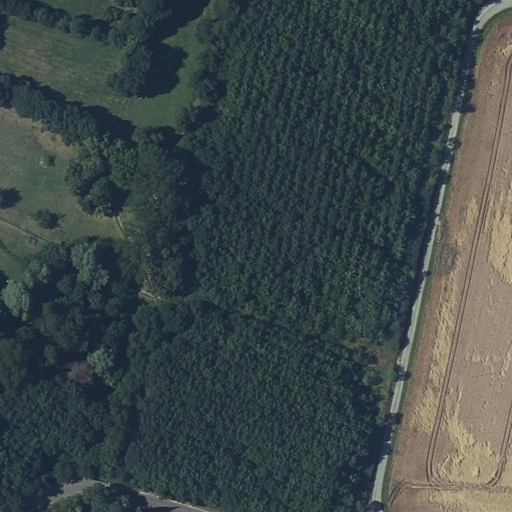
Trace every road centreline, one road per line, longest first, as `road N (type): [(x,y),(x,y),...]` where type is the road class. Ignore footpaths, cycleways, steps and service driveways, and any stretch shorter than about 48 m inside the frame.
road 1 (unclassified): [(377,511),(374,494),(471,38),(489,13),(511,2)]
road 2 (unclassified): [(183,511),(104,489),(66,488),(34,511)]
